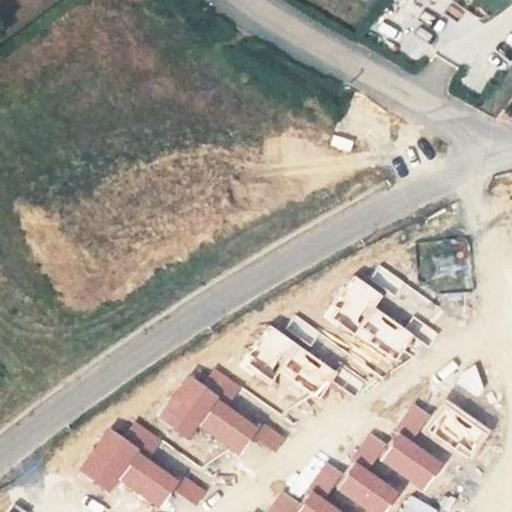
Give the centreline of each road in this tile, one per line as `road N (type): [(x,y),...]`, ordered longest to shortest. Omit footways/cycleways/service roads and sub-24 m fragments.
road 1 (unclassified): [(15,445),(140,350),(328,237),(468,174)]
road 2 (residential): [(205,511),(504,321)]
road 3 (tertiary): [(511,153),(240,0)]
road 4 (residential): [(504,321),(468,174)]
